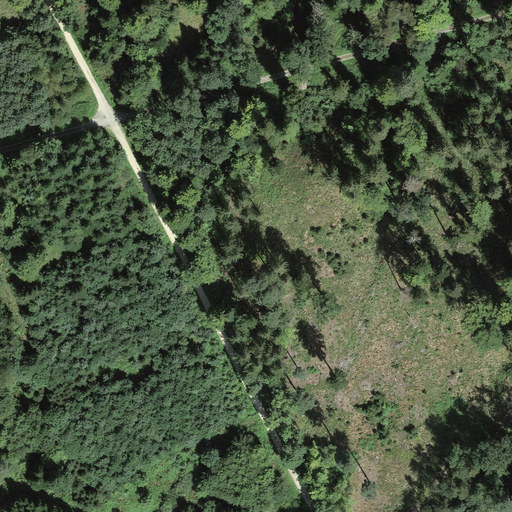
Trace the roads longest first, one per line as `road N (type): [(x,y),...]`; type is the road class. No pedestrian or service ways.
road 1 (track): [(315,511),(51,0)]
road 2 (track): [(511,10),(0,149)]
